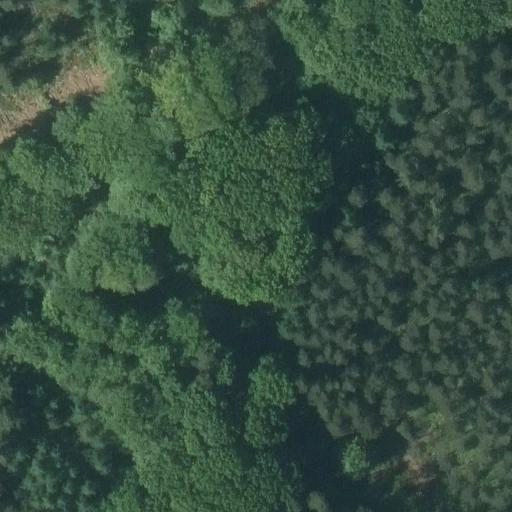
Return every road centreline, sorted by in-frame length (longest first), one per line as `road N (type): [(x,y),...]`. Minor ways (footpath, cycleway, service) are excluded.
road 1 (unknown): [(0,233),(207,174),(358,59),(480,0)]
road 2 (track): [(420,0),(0,204)]
